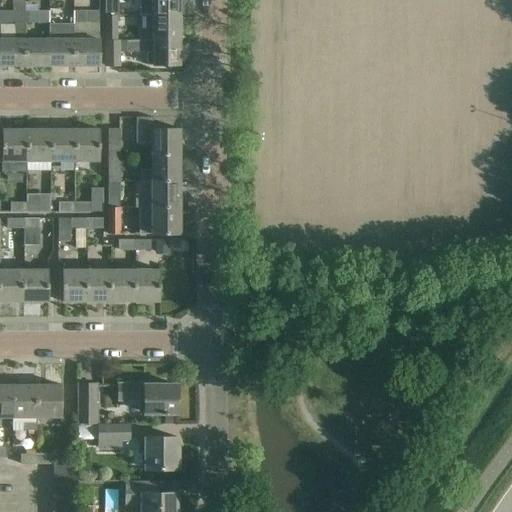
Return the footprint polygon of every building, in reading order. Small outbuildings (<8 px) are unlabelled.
[(0,11),(0,24),(15,24),(15,39),(0,39),(0,64),(25,64),(26,39),(26,23),(25,11),(25,0),(13,0),(13,11),(0,11)] [(47,0),(47,10),(69,11),(69,0),(47,0)] [(105,0),(106,15),(118,15),(118,0),(105,0)] [(139,0),(139,15),(153,15),(178,15),(178,5),(182,5),(181,0),(139,0)] [(25,11),(26,23),(50,23),(50,11),(25,11)] [(75,64),(100,64),(100,11),(75,11),(75,23),(75,64)] [(118,15),(106,15),(106,40),(118,40),(118,22),(135,22),(135,15),(118,15)] [(141,40),(178,39),(178,15),(153,15),(153,29),(141,29),(141,40)] [(75,64),(75,23),(50,23),(50,39),(50,64),(75,64)] [(26,39),(25,64),(50,64),(50,39),(26,39)] [(106,40),(106,64),(120,64),(120,51),(147,51),(147,64),(178,64),(178,39),(141,40),(124,40),(118,40),(106,40)] [(153,146),(153,155),(179,155),(179,129),(153,129),(153,117),(136,117),(136,146),(153,146)] [(2,129),(2,149),(2,171),(27,171),(27,162),(26,129),(2,129)] [(27,162),(51,162),(50,129),(26,129),(27,162)] [(74,129),(50,129),(51,162),(75,162),(74,129)] [(99,129),(74,129),(75,162),(99,162),(99,129)] [(108,155),(120,155),(120,129),(108,129),(108,155)] [(108,181),(121,181),(121,173),(127,173),(127,161),(120,161),(120,155),(108,155),(108,181)] [(153,181),(180,181),(179,155),(153,155),(153,181)] [(108,208),(121,208),(121,181),(108,181),(108,208)] [(136,208),(153,208),(153,207),(180,207),(180,181),(153,181),(153,194),(136,194),(136,208)] [(10,202),(10,213),(27,213),(27,202),(10,202)] [(27,202),(27,213),(43,213),(43,202),(27,202)] [(75,203),(75,212),(92,211),(91,202),(75,203)] [(75,212),(75,203),(59,203),(59,212),(75,212)] [(153,233),(161,233),(180,233),(180,207),(153,207),(153,208),(153,233)] [(121,234),(121,223),(121,208),(108,208),(108,234),(121,234)] [(23,219),(23,229),(53,229),(53,218),(23,219)] [(88,229),(87,218),(59,218),(59,237),(71,237),(71,229),(76,229),(76,249),(86,249),(86,229),(88,229)] [(87,218),(88,229),(103,228),(103,218),(87,218)] [(23,229),(23,219),(7,219),(7,229),(23,229)] [(135,250),(135,240),(119,240),(119,250),(135,250)] [(135,240),(135,250),(151,250),(152,240),(135,240)] [(0,268),(0,300),(23,300),(23,268),(0,268)] [(23,268),(23,300),(48,300),(48,268),(23,268)] [(63,268),(63,280),(63,300),(88,300),(88,268),(63,268)] [(88,268),(88,300),(111,300),(111,268),(88,268)] [(135,268),(111,268),(111,300),(135,300),(135,268)] [(135,268),(135,300),(159,300),(159,268),(135,268)] [(0,384),(0,428),(1,428),(2,415),(13,415),(13,384),(0,384)] [(13,415),(14,415),(14,426),(25,426),(25,430),(28,430),(28,434),(35,434),(35,430),(37,430),(37,415),(37,385),(13,384),(13,415)] [(61,416),(61,404),(61,385),(37,385),(37,415),(61,416)] [(95,422),(96,404),(96,385),(81,385),(80,422),(95,422)] [(174,424),(174,413),(177,413),(177,386),(119,385),(119,399),(145,399),(145,413),(165,413),(165,424),(174,424)] [(101,398),(101,416),(114,416),(114,398),(101,398)] [(129,441),(129,438),(129,425),(99,425),(99,450),(122,450),(122,441),(129,441)] [(178,437),(158,437),(139,437),(139,452),(148,452),(148,469),(177,469),(178,437)] [(21,455),(21,464),(36,464),(36,455),(36,450),(27,450),(27,455),(21,455)] [(36,455),(36,464),(53,464),(53,455),(36,455)] [(78,476),(78,464),(54,464),(54,475),(78,476)] [(78,488),(78,476),(54,475),(54,488),(78,488)] [(177,511),(177,493),(157,493),(157,482),(126,481),(125,506),(142,507),(142,511),(177,511)] [(78,500),(78,488),(54,488),(54,499),(78,500)] [(78,511),(78,500),(54,499),(54,511),(78,511)]
